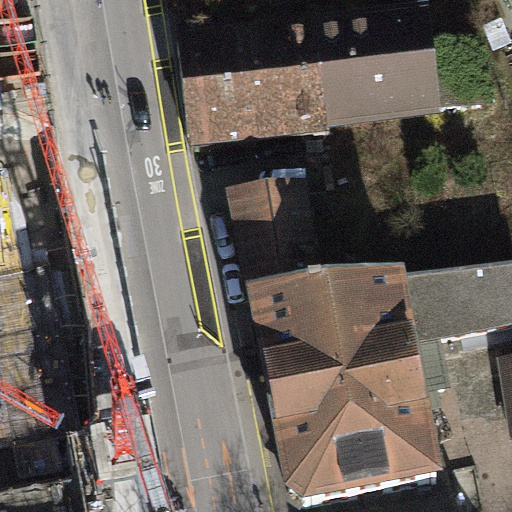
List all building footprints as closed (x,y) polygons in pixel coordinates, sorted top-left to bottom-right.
[(324,137),(493,116),(470,44),(432,49),(429,19),(311,33),(324,137)] [(196,153),(324,137),(311,33),(184,49),(196,153)] [(235,205),(249,294),(349,282),(337,191),(235,205)] [(285,492),(304,508),(446,479),(419,344),(511,327),(511,263),(349,282),(249,294),(285,492)] [(511,361),(501,364),(511,419),(511,361)]
